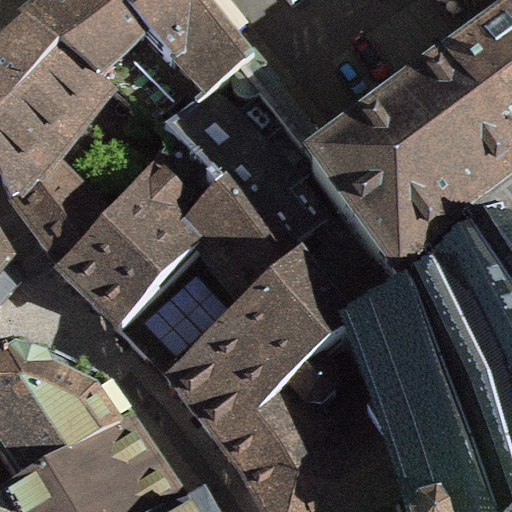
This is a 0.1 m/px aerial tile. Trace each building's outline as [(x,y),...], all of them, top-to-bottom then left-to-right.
[(111,96),(100,87),(144,38),(174,68),(209,102),(213,98),(248,67),(200,7),(194,0),(68,0),(26,33),(109,97),(111,96)] [(511,0),(511,28),(311,176),(400,298),(511,214),(511,0),(194,0),(200,7),(208,0),(511,0)] [(48,169),(109,97),(26,33),(0,53),(0,182),(13,206),(53,263),(62,276),(98,312),(104,319),(109,324),(120,334),(236,210),(228,202),(264,169),(222,128),(189,156),(177,143),(99,235),(48,169)] [(344,341),(353,332),(292,251),(328,223),(213,98),(209,102),(169,135),(177,143),(189,156),(222,128),(264,169),(228,202),(236,210),(120,334),(173,389),(169,393),(173,398),(178,394),(220,449),(224,454),(220,457),(224,462),(228,459),(247,483),(317,430),(310,420),(321,420),(335,407),(336,389),(321,371),(347,347),(344,341)] [(511,511),(511,214),(400,298),(353,332),(344,341),(347,347),(357,361),(367,393),(317,430),(247,483),(243,485),(246,491),(250,489),(263,511),(511,511)] [(0,307),(21,282),(11,263),(6,255),(11,252),(1,234),(0,234),(0,307)] [(0,511),(7,511),(130,436),(102,397),(59,381),(12,362),(2,364),(0,365),(0,511)] [(180,511),(153,471),(130,436),(7,511),(180,511)]
